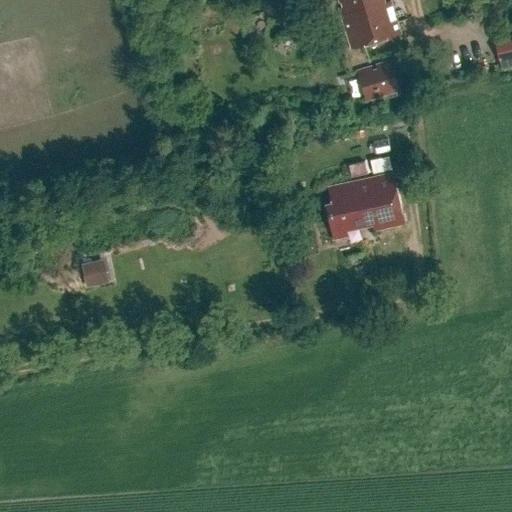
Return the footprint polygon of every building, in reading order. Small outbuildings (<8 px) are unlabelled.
[(350,50),(397,36),(385,0),(337,0),(341,11),(338,12),(350,50)] [(511,38),(495,43),(501,69),(511,65),(511,38)] [(309,51),(317,48),(314,40),(306,43),(309,51)] [(336,54),(344,52),(342,45),(334,47),(336,54)] [(371,65),(356,70),(365,101),(400,91),(390,60),(374,64),(375,68),(372,69),(371,65)] [(372,158),(373,172),(391,170),(390,157),(372,158)] [(364,161),(348,165),(351,177),(367,174),(364,161)] [(373,233),(403,226),(392,176),(327,190),(331,205),(325,206),(332,241),(347,238),(345,232),(372,227),(373,233)] [(104,259),(81,264),(86,287),(109,282),(104,259)]
